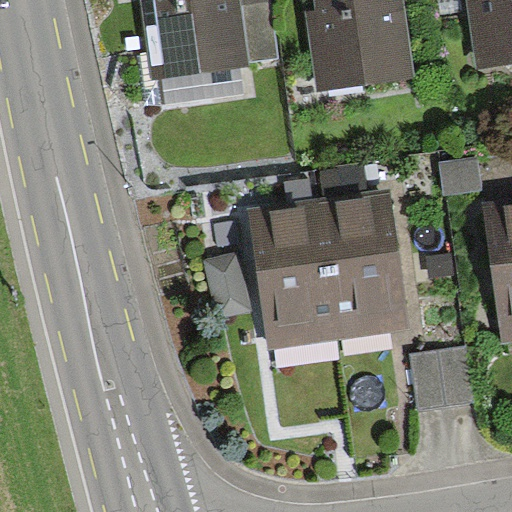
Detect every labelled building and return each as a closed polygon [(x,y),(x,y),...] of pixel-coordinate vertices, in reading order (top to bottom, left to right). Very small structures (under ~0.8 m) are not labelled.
[(155,0),(163,70),(274,58),(267,0),(155,0)] [(315,0),(328,82),(407,70),(396,0),(315,0)] [(511,0),(479,0),(488,61),(511,57),(511,0)] [(255,220),(269,324),(406,306),(392,202),(344,208),(299,214),(255,220)] [(511,208),(488,212),(504,318),(511,316),(511,208)] [(476,402),(468,346),(410,354),(419,410),(476,402)]
